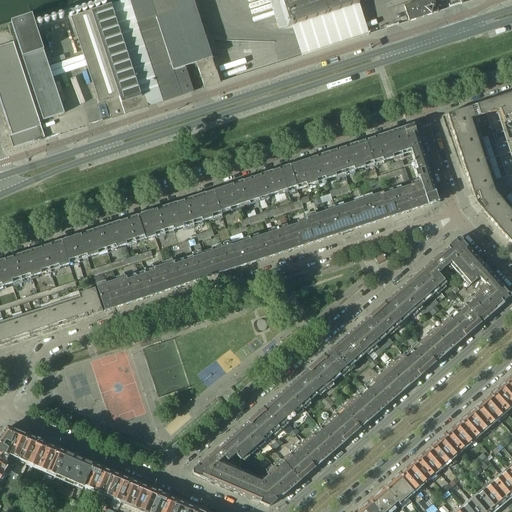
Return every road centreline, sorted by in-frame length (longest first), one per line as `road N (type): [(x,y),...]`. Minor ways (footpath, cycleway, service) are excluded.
road 1 (secondary): [(0,193),(511,19)]
road 2 (secondary): [(511,9),(0,175)]
road 3 (residential): [(453,211),(56,346),(41,354),(1,411)]
road 4 (residential): [(0,248),(420,110)]
road 5 (residential): [(165,478),(456,218)]
road 6 (residential): [(511,312),(282,511)]
road 7 (residential): [(334,511),(511,357)]
road 8 (residential): [(165,478),(1,411)]
